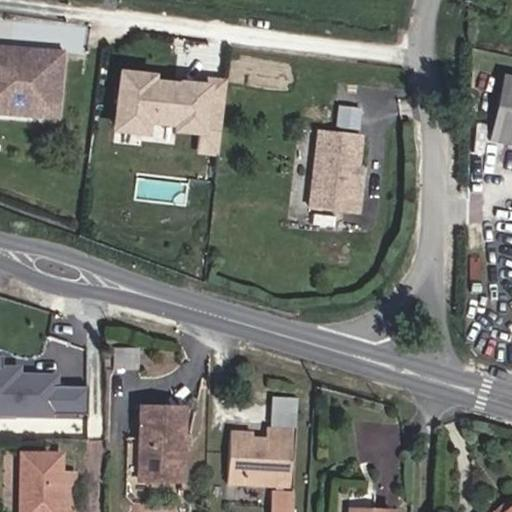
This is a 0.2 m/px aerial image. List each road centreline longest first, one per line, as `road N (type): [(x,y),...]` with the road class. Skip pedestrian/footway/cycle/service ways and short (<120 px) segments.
road 1 (residential): [(422,60),(0,1)]
road 2 (tertiary): [(0,248),(402,369)]
road 3 (residential): [(422,60),(431,198),(402,369)]
road 4 (residential): [(431,511),(432,378)]
